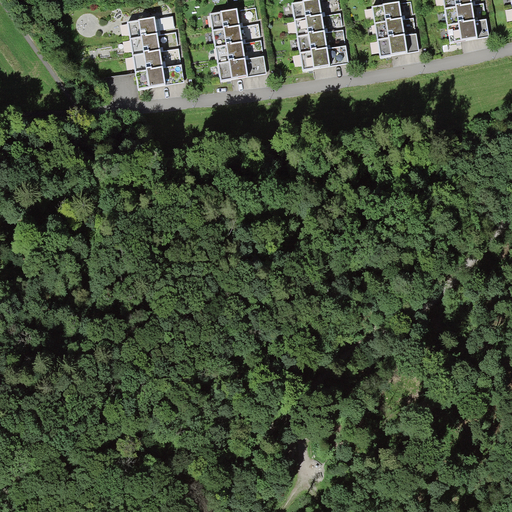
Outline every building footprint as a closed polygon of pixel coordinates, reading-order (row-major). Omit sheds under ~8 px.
[(320,17),(340,13),(338,0),(316,0),(292,4),(295,20),(319,15),(320,17)] [(482,0),(443,0),(445,12),(484,6),(482,0)] [(412,4),(373,10),(376,26),(414,20),(412,4)] [(257,6),(211,14),(214,30),(259,23),(257,6)] [(484,8),(445,14),(448,30),(487,24),(484,8)] [(322,34),(343,30),(340,13),(320,17),(319,15),(295,20),(297,36),(322,31),(322,34)] [(155,36),(176,32),(174,15),(128,23),(130,38),(155,34),(155,36)] [(414,22),(376,28),(379,44),(417,38),(414,22)] [(259,24),(214,31),(216,47),(262,40),(259,24)] [(487,25),(448,31),(451,47),(489,41),(487,25)] [(346,46),(343,30),(322,34),(322,31),(297,36),(300,52),(324,48),(324,50),(346,46)] [(158,52),(179,48),(176,32),(155,36),(155,34),(130,38),(133,55),(157,50),(158,52)] [(417,39),(379,45),(381,61),(420,55),(417,39)] [(262,41),(216,49),(219,65),(265,58),(262,41)] [(349,63),(346,46),(324,50),(324,48),(300,52),(303,71),(349,63)] [(182,65),(179,48),(158,52),(157,50),(133,55),(136,71),(160,67),(160,69),(182,65)] [(265,59),(219,66),(222,82),(267,75),(265,59)] [(185,82),(182,65),(160,69),(160,67),(136,71),(139,90),(185,82)]
